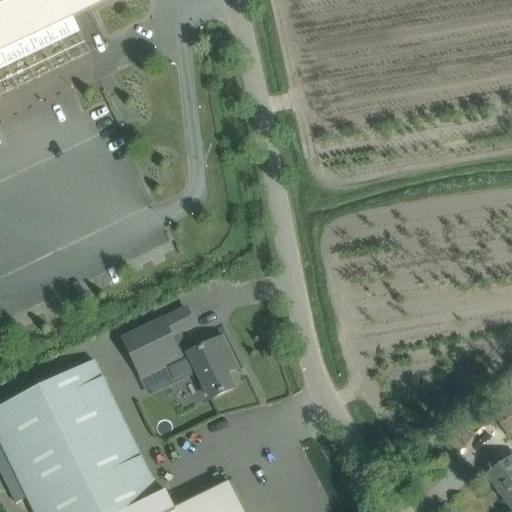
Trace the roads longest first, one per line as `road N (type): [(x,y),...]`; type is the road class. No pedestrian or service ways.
road 1 (tertiary): [(403,511),(314,366),(233,0)]
road 2 (unknown): [(141,0),(175,188),(0,280)]
